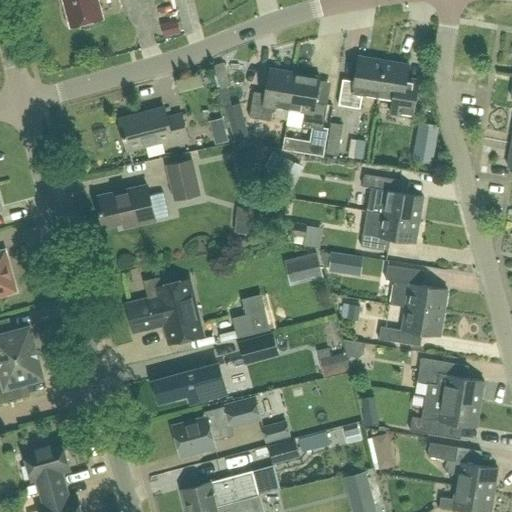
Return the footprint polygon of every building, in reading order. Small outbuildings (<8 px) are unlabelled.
[(63,0),(69,20),(100,12),(96,0),(63,0)] [(177,22),(166,25),(169,36),(180,33),(177,22)] [(360,109),(362,95),(378,97),(384,60),(359,56),(355,82),(343,80),(338,105),(360,109)] [(378,97),(392,100),(390,114),(412,117),(416,92),(404,90),(408,64),(384,60),(378,97)] [(271,121),(273,107),(289,110),(295,72),(270,68),(265,93),(254,91),(249,117),(271,121)] [(289,110),(304,113),(302,126),(323,130),(327,104),(315,102),(319,76),(295,72),(289,110)] [(189,141),(182,114),(168,118),(165,107),(120,119),(128,150),(163,141),(164,147),(189,141)] [(245,114),(230,118),(235,140),(250,136),(245,114)] [(416,139),(438,142),(440,126),(419,123),(416,139)] [(225,131),(213,134),(216,144),(228,141),(225,131)] [(357,139),(354,158),(362,159),(365,141),(357,139)] [(327,141),(325,153),(329,153),(337,155),(339,143),(327,141)] [(255,150),(237,154),(241,171),(259,167),(255,150)] [(274,152),(267,166),(282,174),(289,159),(274,152)] [(194,158),(167,164),(175,200),(202,194),(194,158)] [(362,187),(385,191),(381,214),(419,220),(423,197),(398,193),(400,181),(364,175),(362,187)] [(155,224),(147,190),(98,201),(105,229),(128,224),(130,229),(155,224)] [(268,209),(252,208),(250,233),(266,235),(268,209)] [(390,240),(415,244),(419,220),(381,214),(366,212),(360,247),(388,252),(390,240)] [(291,223),(289,234),(305,236),(307,226),(291,223)] [(5,250),(0,251),(0,295),(16,291),(5,250)] [(317,253),(299,258),(305,281),(324,276),(318,255),(317,253)] [(389,305),(405,307),(443,314),(447,290),(421,286),(423,272),(387,266),(385,280),(393,282),(389,305)] [(135,329),(166,321),(172,343),(205,335),(191,279),(149,290),(151,299),(129,305),(135,329)] [(254,332),(271,328),(263,295),(245,299),(254,332)] [(360,320),(362,305),(351,303),(348,318),(360,320)] [(405,307),(401,331),(380,327),(378,340),(412,345),(414,333),(440,337),(443,314),(405,307)] [(0,361),(37,352),(30,326),(12,331),(9,318),(0,320),(0,361)] [(280,355),(274,333),(239,343),(245,365),(280,355)] [(365,343),(343,339),(348,355),(358,357),(363,353),(365,343)] [(44,378),(37,352),(0,361),(0,375),(1,379),(0,379),(0,403),(30,395),(26,382),(44,378)] [(344,353),(328,357),(331,371),(347,367),(344,353)] [(417,383),(444,387),(442,398),(480,405),(484,381),(457,377),(459,365),(421,359),(417,383)] [(188,391),(190,399),(221,391),(217,377),(219,372),(217,362),(184,370),(184,369),(153,377),(158,399),(188,391)] [(265,417),(281,412),(276,392),(260,397),(265,417)] [(446,423),(476,428),(480,405),(442,398),(425,396),(421,419),(412,417),(409,431),(444,437),(446,423)] [(174,427),(181,454),(215,445),(213,440),(233,434),(231,426),(262,418),(256,398),(205,412),(207,419),(174,427)] [(376,410),(364,412),(366,426),(378,424),(376,410)] [(264,428),(267,441),(290,435),(287,422),(264,428)] [(357,428),(344,431),(346,443),(360,440),(357,428)] [(327,431),(300,437),(304,451),(330,444),(327,431)] [(387,433),(372,437),(380,468),(394,465),(387,433)] [(243,437),(243,448),(265,447),(264,436),(243,437)] [(296,438),(269,446),(274,463),(300,456),(296,438)] [(41,492),(64,485),(60,472),(70,469),(62,440),(23,451),(31,480),(37,478),(41,492)] [(458,448),(430,443),(427,457),(447,460),(445,473),(458,475),(456,486),(494,492),(498,469),(455,462),(458,448)] [(277,464),(255,469),(261,492),(283,486),(277,464)] [(185,495),(183,495),(187,511),(192,511),(217,506),(236,501),(236,500),(239,499),(239,501),(258,496),(252,472),(184,490),(185,495)] [(35,485),(25,488),(27,494),(36,492),(35,485)] [(39,511),(81,511),(77,496),(68,499),(64,485),(41,492),(44,505),(38,507),(39,511)] [(439,507),(466,511),(490,511),(494,492),(456,486),(454,499),(440,496),(439,507)] [(370,492),(350,497),(353,511),(374,511),(375,511),(370,492)] [(217,506),(192,511),(263,511),(259,496),(258,496),(239,501),(239,499),(236,500),(236,501),(217,506)]
